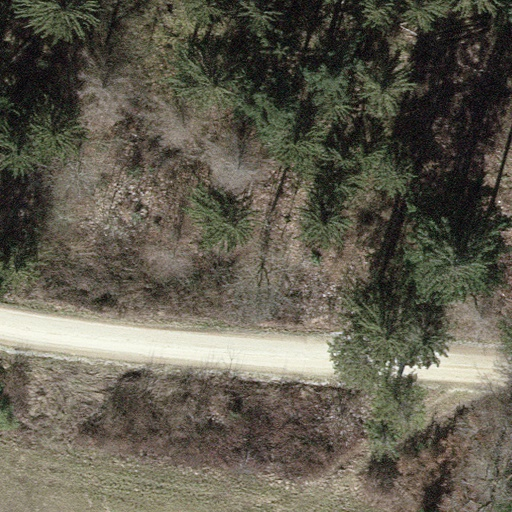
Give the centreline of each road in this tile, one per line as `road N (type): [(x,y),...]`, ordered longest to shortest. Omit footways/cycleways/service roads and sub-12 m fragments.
road 1 (track): [(317,361),(0,323)]
road 2 (track): [(317,361),(511,372)]
road 3 (track): [(26,330),(55,471)]
